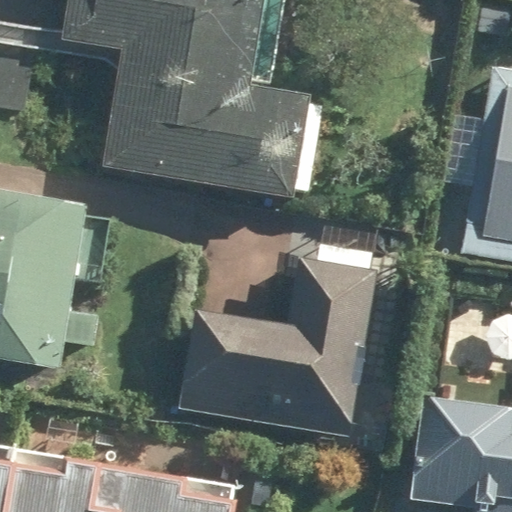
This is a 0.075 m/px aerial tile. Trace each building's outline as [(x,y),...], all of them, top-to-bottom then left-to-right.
[(254,0),(62,0),(53,59),(109,67),(92,180),(300,212),(315,111),(240,99),(246,66),(244,66),(254,0)] [(0,102),(30,107),(37,59),(0,52),(0,102)] [(511,81),(489,79),(484,124),(463,122),(447,256),(511,263),(511,81)] [(0,382),(45,390),(74,216),(0,204),(0,382)] [(278,342),(187,334),(179,418),(349,433),(363,276),(284,269),(278,342)] [(511,511),(511,449),(496,449),(498,414),(410,409),(404,511),(511,511)] [(0,511),(232,511),(236,491),(0,456),(0,511)]
